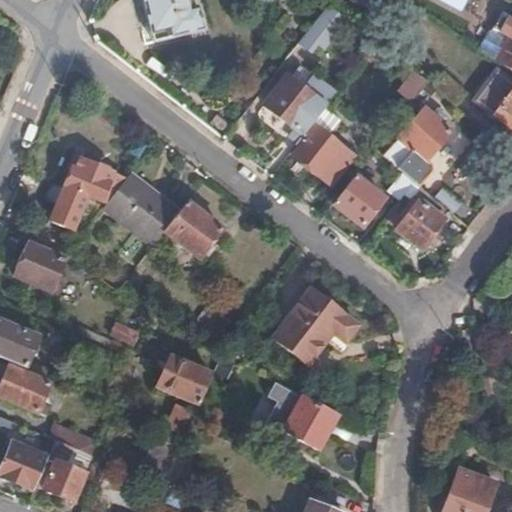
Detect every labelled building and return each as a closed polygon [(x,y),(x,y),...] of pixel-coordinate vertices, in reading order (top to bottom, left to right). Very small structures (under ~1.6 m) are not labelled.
[(185,0),(140,0),(151,44),(202,32),(196,9),(189,10),(185,0)] [(367,0),(366,3),(381,9),(384,0),(367,0)] [(435,0),(461,14),(469,0),(435,0)] [(323,11),(298,43),(310,52),(315,44),(322,49),(343,21),(325,8),(323,11)] [(482,53),(495,62),(511,73),(511,22),(501,16),(493,32),(489,34),(481,48),(482,53)] [(415,100),(426,80),(408,71),(398,91),(415,100)] [(442,74),(431,87),(453,107),(465,94),(442,74)] [(262,107),(301,137),(324,109),(284,78),(262,107)] [(494,96),(485,109),(511,127),(511,87),(501,102),(494,96)] [(406,148),(392,165),(401,173),(412,182),(416,185),(428,171),(427,163),(423,160),(446,129),(420,109),(396,140),(406,148)] [(327,112),(315,128),(293,155),(331,184),(352,157),(331,140),(334,136),(343,125),(327,112)] [(334,136),(331,140),(352,157),(355,153),(334,136)] [(381,158),(374,151),(365,161),(373,167),(381,158)] [(105,204),(124,178),(79,159),(74,169),(71,168),(48,219),(71,229),(86,196),(105,204)] [(160,234),(178,211),(129,172),(124,178),(105,204),(103,206),(152,245),(160,234)] [(386,192),(398,201),(402,195),(412,182),(401,173),(386,192)] [(354,176),(332,204),(361,227),(383,199),(354,176)] [(439,217),(445,209),(416,185),(412,182),(402,195),(411,201),(398,217),(401,219),(393,230),(417,249),(441,218),(439,217)] [(221,228),(186,200),(178,211),(160,234),(195,262),(221,228)] [(62,260),(27,245),(13,276),(49,290),(62,260)] [(356,327),(309,289),(271,338),(306,365),(331,333),(343,343),(356,327)] [(43,322),(3,304),(0,311),(0,358),(24,368),(43,322)] [(235,328),(217,314),(199,337),(217,350),(235,328)] [(136,336),(114,325),(108,336),(130,346),(136,336)] [(198,406),(210,375),(168,357),(156,388),(198,406)] [(7,367),(0,382),(0,397),(34,412),(46,384),(7,367)] [(336,418),(305,401),(287,433),(318,450),(336,418)] [(10,422),(0,418),(0,439),(2,440),(10,422)] [(53,424),(46,438),(54,440),(67,446),(73,432),(53,424)] [(164,445),(178,451),(185,436),(171,430),(164,445)] [(96,442),(73,432),(67,446),(90,456),(96,442)] [(54,440),(46,438),(41,451),(11,438),(0,464),(0,478),(27,490),(41,457),(46,459),(54,440)] [(54,440),(46,459),(34,487),(71,502),(84,469),(80,467),(77,472),(59,465),(67,446),(54,440)] [(145,461),(155,465),(170,472),(178,451),(164,445),(154,440),(145,461)] [(155,465),(149,481),(150,481),(163,487),(165,483),(170,472),(155,465)] [(459,467),(450,490),(456,492),(453,501),(447,499),(442,511),(482,511),(492,486),(477,482),(479,475),(459,467)] [(488,511),(500,483),(479,475),(477,482),(492,486),(482,511),(488,511)] [(163,487),(150,481),(141,503),(154,509),(156,504),(163,487)] [(456,492),(450,490),(447,499),(453,501),(456,492)] [(304,511),(332,511),(308,503),(304,511)]
